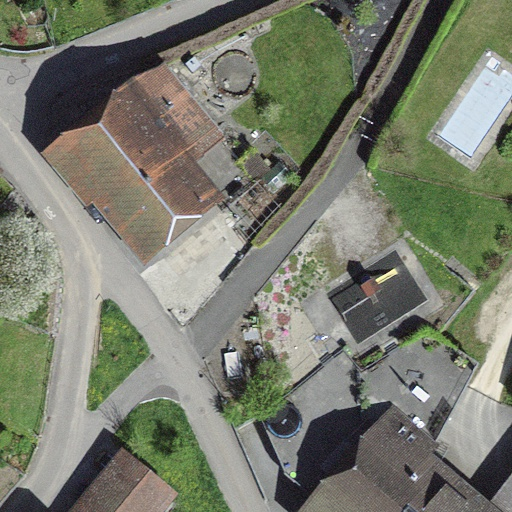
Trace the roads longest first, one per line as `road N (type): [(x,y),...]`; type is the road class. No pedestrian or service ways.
road 1 (residential): [(236,0),(0,85)]
road 2 (residential): [(54,464),(81,243)]
road 3 (residential): [(242,511),(180,358)]
road 4 (residential): [(54,464),(180,358)]
road 5 (residential): [(180,358),(81,243)]
road 6 (residential): [(81,243),(0,142)]
